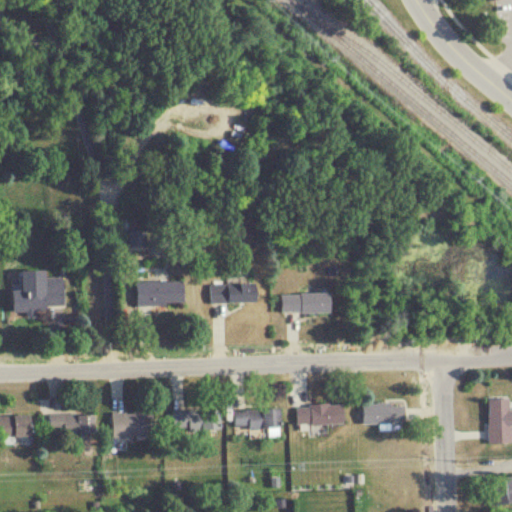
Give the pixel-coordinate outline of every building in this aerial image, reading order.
[(63,275),(42,275),(42,287),(14,287),(14,309),(64,308),(63,275)] [(137,279),(137,303),(185,303),(185,279),(137,279)] [(210,301),(259,301),(259,282),(210,282),(210,301)] [(332,291),(283,291),(283,310),(332,310),(332,291)] [(510,443),(510,397),(488,397),(488,443),(510,443)] [(405,421),(405,400),(363,401),(363,422),(405,421)] [(297,423),(344,422),(344,402),(297,403),(297,423)] [(282,405),(234,407),(235,427),(282,425),(282,405)] [(222,427),(221,406),(172,408),(173,430),(222,427)] [(114,433),(155,433),(155,411),(114,411),(114,433)] [(49,412),(49,434),(95,435),(95,412),(49,412)] [(34,414),(0,413),(0,434),(34,434),(34,414)] [(511,474),(497,475),(499,502),(511,501),(511,474)]
